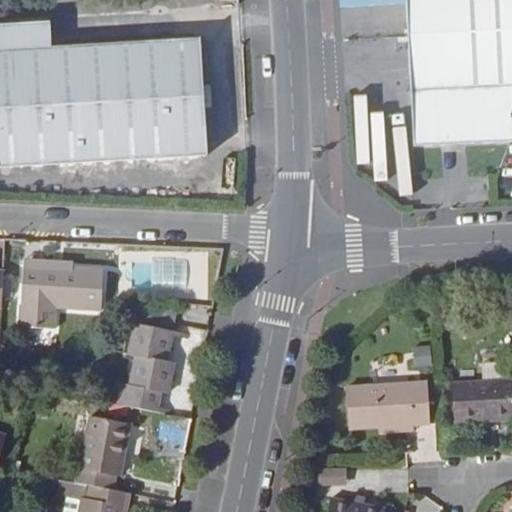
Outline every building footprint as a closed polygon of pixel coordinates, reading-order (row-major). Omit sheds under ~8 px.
[(511,0),(342,0),(343,9),(409,7),(415,148),(511,143),(511,0)] [(51,23),(0,25),(0,168),(206,157),(198,39),(52,47),(51,23)] [(386,117),(367,116),(368,102),(358,101),(354,168),(367,168),(368,150),(370,150),(371,138),(385,139),(386,117)] [(409,138),(398,139),(399,175),(410,174),(409,138)] [(75,265),(25,262),(21,327),(57,329),(59,309),(101,312),(104,272),(75,269),(75,265)] [(127,386),(123,408),(174,418),(175,412),(160,409),(162,395),(169,396),(176,364),(169,363),(173,338),(189,341),(190,336),(135,325),(130,357),(136,358),(131,387),(127,386)] [(485,383),(453,386),(456,425),(511,421),(511,379),(511,364),(484,366),(485,383)] [(350,430),(398,427),(415,426),(432,425),(428,384),(348,389),(350,430)] [(78,469),(75,484),(90,486),(116,491),(125,440),(130,441),(133,427),(91,419),(80,470),(78,469)] [(415,426),(398,427),(398,435),(415,434),(415,426)] [(449,434),(449,447),(462,446),(461,434),(449,434)] [(125,440),(118,478),(123,479),(130,441),(125,440)] [(321,472),(321,487),(346,487),(346,472),(321,472)] [(116,491),(90,486),(87,500),(82,499),(79,511),(123,511),(124,509),(129,510),(133,495),(116,491)] [(355,505),(332,501),(330,511),(386,511),(387,511),(365,507),(366,500),(356,499),(355,505)]
